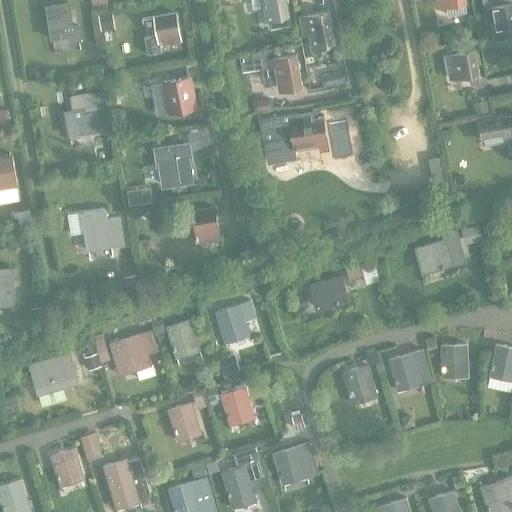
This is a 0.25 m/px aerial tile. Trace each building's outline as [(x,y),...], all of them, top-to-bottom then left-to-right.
[(266,0),(270,18),(272,27),(290,24),(288,14),(285,0),(266,0)] [(463,0),(444,0),(446,5),(447,14),(466,11),(463,0)] [(511,0),(482,0),(484,5),(483,5),(486,21),(493,20),(496,38),(511,35),(511,0)] [(45,5),(50,37),(67,34),(68,39),(77,38),(75,24),(69,25),(66,2),(45,5)] [(313,33),(315,47),(333,44),(327,10),(300,14),(303,35),(313,33)] [(110,11),(98,13),(101,29),(113,27),(110,11)] [(162,51),(160,42),(178,39),(173,12),(153,16),(155,33),(144,35),(147,53),(162,51)] [(295,52),(277,55),(275,48),(239,54),(242,71),(262,68),(264,78),(280,76),(282,88),(301,85),(295,52)] [(451,52),(444,54),(448,78),(468,74),(470,83),(479,82),(478,74),(479,73),(475,48),(470,49),(451,52)] [(92,88),(66,92),(69,108),(60,110),(64,134),(81,132),(79,121),(89,119),(87,110),(106,107),(103,86),(105,86),(102,65),(90,67),(92,88)] [(323,74),(321,77),(322,82),(325,85),(345,82),(343,70),(323,74)] [(162,81),(168,110),(194,105),(187,76),(162,81)] [(272,96),(251,100),(253,110),(274,107),(272,96)] [(486,99),(474,102),(476,112),(488,110),(486,99)] [(6,107),(0,108),(0,121),(8,120),(6,107)] [(111,110),(109,114),(110,119),(113,123),(118,123),(122,121),(125,117),(124,112),(120,108),(115,108),(111,110)] [(312,109),(258,119),(267,163),(296,158),(294,145),(318,140),(320,149),(328,148),(323,120),(324,120),(323,113),(317,114),(318,117),(314,117),(312,109)] [(511,115),(508,116),(478,121),(482,139),(502,136),(503,140),(506,140),(508,153),(511,152),(511,115)] [(186,143),(153,149),(156,170),(159,169),(162,185),(193,179),(191,164),(193,163),(189,143),(186,143)] [(0,156),(0,188),(17,185),(12,154),(0,156)] [(365,162),(356,164),(358,173),(367,171),(365,162)] [(127,197),(127,198),(127,199),(127,200),(128,200),(128,201),(129,202),(130,203),(131,203),(132,203),(133,203),(134,203),(135,202),(136,201),(136,200),(137,200),(137,199),(137,198),(137,197),(137,196),(136,195),(136,194),(135,194),(135,193),(134,193),(133,193),(132,193),(131,193),(130,193),(129,193),(129,194),(128,194),(128,195),(127,196),(127,197)] [(65,213),(68,233),(82,231),(86,249),(121,243),(116,215),(103,217),(101,206),(65,213)] [(191,211),(196,240),(217,236),(212,207),(191,211)] [(30,210),(18,212),(20,223),(32,221),(30,210)] [(502,219),(486,222),(489,237),(505,233),(502,219)] [(477,225),(460,229),(464,243),(480,239),(477,225)] [(415,248),(421,271),(451,263),(466,260),(457,227),(441,232),(444,240),(415,248)] [(359,261),(345,266),(349,278),(363,273),(359,261)] [(0,303),(11,303),(10,267),(0,267),(0,303)] [(156,272),(137,277),(140,286),(158,280),(156,272)] [(133,275),(122,278),(125,286),(136,283),(133,275)] [(309,284),(315,306),(345,298),(339,275),(309,284)] [(43,298),(30,299),(31,308),(45,306),(43,298)] [(237,303),(214,310),(223,341),(247,334),(242,320),(254,316),(250,300),(237,303)] [(165,325),(174,356),(198,349),(189,317),(165,325)] [(162,319),(152,322),(156,334),(165,331),(162,319)] [(149,363),(146,351),(156,348),(150,329),(108,342),(117,373),(125,370),(135,368),(137,378),(153,373),(151,363),(149,363)] [(434,335),(425,337),(428,348),(436,346),(434,335)] [(103,337),(95,340),(101,360),(109,358),(103,337)] [(88,349),(83,351),(85,355),(97,352),(93,341),(86,343),(88,349)] [(440,344),(441,377),(465,376),(464,343),(440,344)] [(487,375),(511,381),(511,379),(511,347),(495,343),(487,375)] [(387,358),(397,389),(421,382),(432,380),(423,348),(411,351),(387,358)] [(374,350),(365,353),(369,364),(377,361),(374,350)] [(97,352),(85,355),(88,368),(100,365),(97,352)] [(234,353),(218,357),(222,372),(238,367),(234,353)] [(55,355),(29,363),(37,391),(75,380),(67,354),(55,358),(55,355)] [(341,371),(350,403),(375,396),(365,364),(341,371)] [(219,393),(229,424),(253,417),(243,385),(219,393)] [(215,386),(205,389),(209,404),(220,401),(215,386)] [(201,389),(191,392),(196,408),(206,405),(201,389)] [(15,394),(4,397),(9,412),(20,408),(15,394)] [(166,409),(176,440),(200,432),(190,402),(166,409)] [(301,412),(291,415),(295,428),(304,425),(301,412)] [(411,412),(400,415),(403,426),(414,423),(411,412)] [(85,435),(81,437),(88,460),(101,456),(94,432),(85,435)] [(309,441),(273,452),(282,481),(318,470),(309,441)] [(253,446),(233,452),(237,465),(259,458),(255,445),(253,446)] [(50,455),(60,487),(83,480),(73,448),(50,455)] [(511,459),(511,454),(497,456),(499,464),(511,462),(511,459)] [(102,467),(115,510),(139,502),(138,500),(149,496),(137,459),(127,462),(126,459),(102,467)] [(216,460),(206,463),(209,472),(219,469),(216,460)] [(230,503),(232,508),(255,501),(254,496),(249,479),(262,475),(257,461),(245,465),(221,472),(230,503)] [(202,462),(190,466),(194,477),(206,473),(202,462)] [(461,474),(452,477),(455,489),(464,486),(461,474)] [(503,511),(511,509),(511,504),(511,502),(511,481),(510,476),(503,478),(479,486),(488,511),(503,511)] [(200,511),(201,511),(200,511),(216,511),(205,477),(191,481),(168,488),(174,511),(200,511)] [(0,485),(0,503),(2,511),(25,511),(28,511),(19,480),(0,485)] [(428,498),(432,511),(458,511),(452,490),(428,498)] [(375,507),(376,511),(409,511),(405,497),(381,505),(375,507)]
